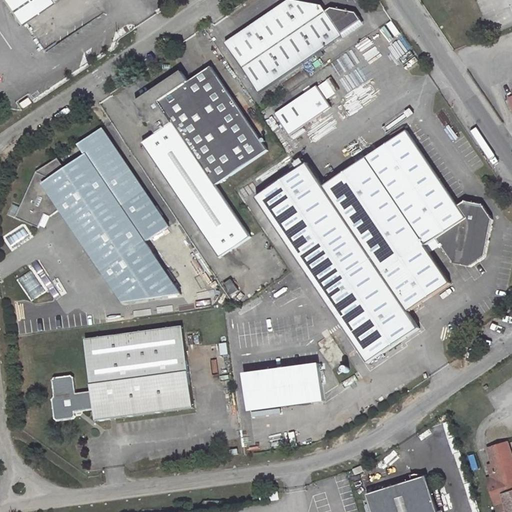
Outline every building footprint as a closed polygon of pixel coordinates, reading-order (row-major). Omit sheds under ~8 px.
[(50,0),(0,0),(0,69),(32,48),(18,27),(25,22),(52,3),(50,0)] [(235,58),(249,79),(257,91),(343,34),(342,33),(361,20),(356,11),(328,6),(322,10),(318,5),(296,0),(286,0),(224,41),(235,58)] [(39,43),(25,22),(18,27),(32,48),(39,43)] [(243,83),(249,79),(235,58),(229,63),(243,83)] [(181,73),(146,99),(142,114),(140,121),(147,121),(157,137),(144,146),(220,259),(251,237),(215,185),(269,152),(213,70),(190,85),(181,73)] [(318,86),(276,114),(290,136),(332,107),(318,86)] [(142,114),(146,99),(136,105),(142,114)] [(409,129),(325,186),(411,313),(453,284),(427,246),(439,238),(457,264),(474,266),(489,255),(496,219),(485,203),(467,200),(461,204),(409,129)] [(174,231),(109,133),(83,150),(89,160),(68,173),(61,163),(37,179),(18,222),(42,232),(48,216),(52,223),(65,214),(127,308),(186,300),(151,246),(174,231)] [(311,166),(300,173),(259,202),(373,365),(413,337),(423,330),(411,313),(325,186),(311,166)] [(435,244),(430,248),(438,261),(444,257),(435,244)] [(236,284),(230,288),(237,298),(243,294),(236,284)] [(98,424),(196,410),(184,328),(87,341),(94,392),(74,394),(71,379),(68,376),(58,377),(54,381),(56,394),(54,399),(57,419),(61,422),(74,421),(77,418),(77,414),(96,412),(98,424)] [(326,366),(321,367),(326,404),(330,404),(326,366)] [(255,413),(326,404),(321,367),(250,375),(255,413)] [(495,470),(490,472),(491,478),(486,480),(494,505),(505,502),(508,511),(511,511),(511,461),(505,442),(487,449),(493,465),(495,470)] [(232,455),(243,453),(242,447),(231,448),(232,455)] [(437,511),(426,478),(366,497),(370,511),(437,511)]
